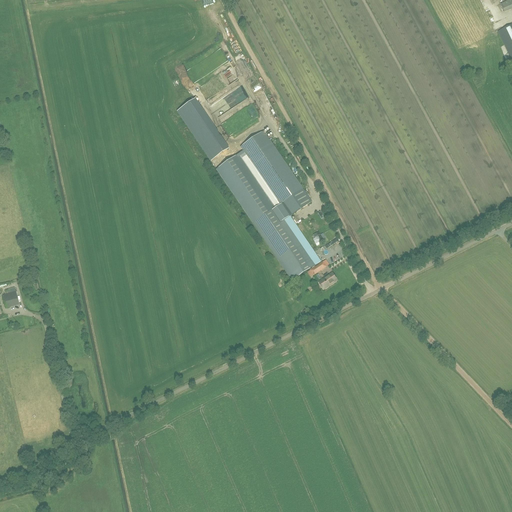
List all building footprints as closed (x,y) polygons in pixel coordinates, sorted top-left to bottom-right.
[(504,12),(511,7),(511,0),(507,0),(500,4),(504,12)] [(511,61),(511,24),(498,31),(511,61)] [(237,116),(239,116),(238,111),(231,112),(233,122),(238,121),(237,116)] [(218,117),(215,118),(222,129),(225,127),(218,117)] [(284,221),(293,215),(284,202),(303,190),(267,137),(272,134),(269,130),(264,133),(263,132),(241,147),(263,180),(259,183),(239,154),(216,170),(292,282),(315,266),(284,221)] [(322,269),(319,265),(310,271),(313,275),(322,269)] [(323,290),(337,281),(332,273),(318,282),(323,290)] [(16,291),(3,294),(7,307),(20,304),(16,291)]
